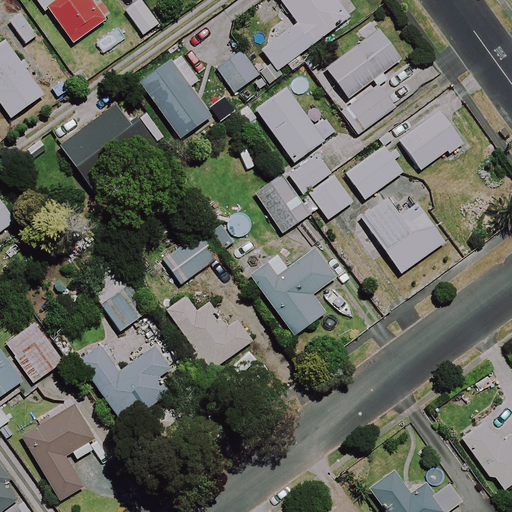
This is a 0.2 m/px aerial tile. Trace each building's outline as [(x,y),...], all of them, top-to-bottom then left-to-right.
[(33,0),(43,13),(46,10),(72,46),(104,23),(87,0),(33,0)] [(157,26),(140,0),(124,11),(141,37),(157,26)] [(277,0),(283,7),(296,25),(259,53),(275,73),(347,20),(332,0),(277,0)] [(35,37),(19,15),(8,22),(25,45),(35,37)] [(399,62),(377,32),(325,70),(347,100),(399,62)] [(43,97),(2,39),(0,40),(0,106),(10,121),(43,97)] [(257,77),(238,52),(214,69),(233,94),(257,77)] [(197,83),(179,57),(139,85),(178,141),(208,121),(187,90),(197,83)] [(393,110),(376,87),(339,114),(356,137),(393,110)] [(322,144),(285,91),(255,111),(292,164),(322,144)] [(135,122),(128,127),(118,111),(87,133),(64,148),(92,188),(145,152),(152,147),(135,122)] [(398,143),(419,172),(445,154),(447,157),(463,146),(439,113),(398,143)] [(174,159),(162,143),(152,151),(164,167),(174,159)] [(400,174),(381,149),(344,176),(363,202),(400,174)] [(300,199),(283,176),(254,197),(282,236),(311,214),(300,199)] [(386,201),(349,226),(374,262),(385,255),(399,275),(443,245),(412,200),(393,212),(386,201)] [(0,232),(14,223),(0,202),(0,232)] [(216,260),(199,235),(163,260),(179,285),(216,260)] [(332,282),(312,253),(285,271),(276,258),(247,278),(290,339),(324,315),(311,297),(332,282)] [(146,313),(121,277),(92,298),(118,333),(146,313)] [(241,293),(228,302),(247,328),(259,318),(241,293)] [(195,314),(184,299),(166,312),(208,373),(250,343),(236,323),(225,330),(208,305),(195,314)] [(62,364),(34,324),(4,345),(32,385),(62,364)] [(168,370),(153,349),(119,373),(101,347),(78,363),(123,426),(168,394),(157,378),(168,370)] [(0,397),(22,381),(0,350),(0,397)] [(70,453),(75,461),(91,453),(86,444),(91,441),(73,409),(22,437),(58,502),(83,488),(65,455),(70,453)] [(511,438),(503,445),(484,421),(460,440),(501,493),(511,484),(511,438)] [(406,492),(390,471),(366,489),(382,511),(449,511),(460,504),(447,485),(429,498),(418,483),(406,492)] [(0,511),(1,511),(15,505),(1,483),(5,481),(0,472),(0,511)]
